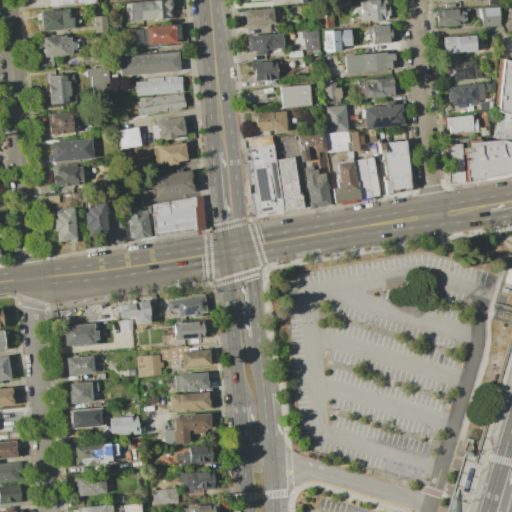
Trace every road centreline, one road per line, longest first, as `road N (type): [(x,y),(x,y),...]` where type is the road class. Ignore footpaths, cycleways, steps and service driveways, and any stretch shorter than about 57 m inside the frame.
road 1 (residential): [(6,0),(48,511)]
road 2 (primary): [(231,249),(483,208)]
road 3 (primary): [(0,282),(231,249)]
road 4 (residential): [(413,0),(433,216)]
road 5 (tertiary): [(209,0),(223,153)]
road 6 (tertiary): [(231,249),(238,402)]
